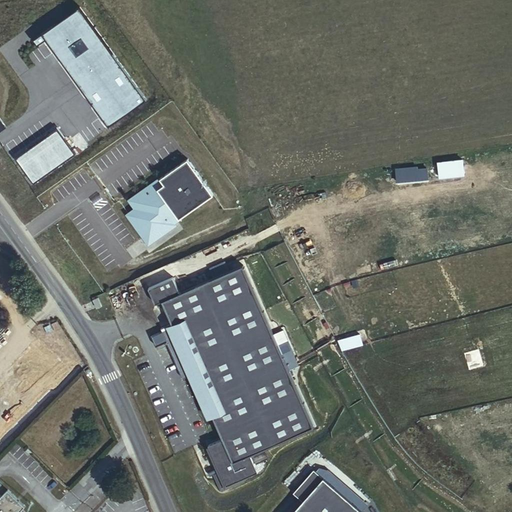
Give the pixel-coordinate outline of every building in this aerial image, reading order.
[(145,99),(80,7),(35,39),(38,44),(48,37),(110,124),(145,99)] [(59,129),(18,157),(35,181),(75,153),(59,129)] [(125,217),(145,244),(211,195),(184,160),(126,203),(133,211),(125,217)] [(158,326),(182,381),(192,377),(190,373),(192,372),(223,440),(209,446),(221,473),(216,476),(222,490),(259,473),(251,455),(314,427),(289,370),(298,366),(290,349),(281,353),(242,264),(178,292),(171,276),(146,287),(154,304),(161,301),(171,324),(169,325),(167,322),(158,326)] [(357,511),(311,471),(291,495),(300,503),(292,511),(357,511)] [(0,511),(25,511),(23,510),(26,506),(9,490),(0,498),(0,511)]
